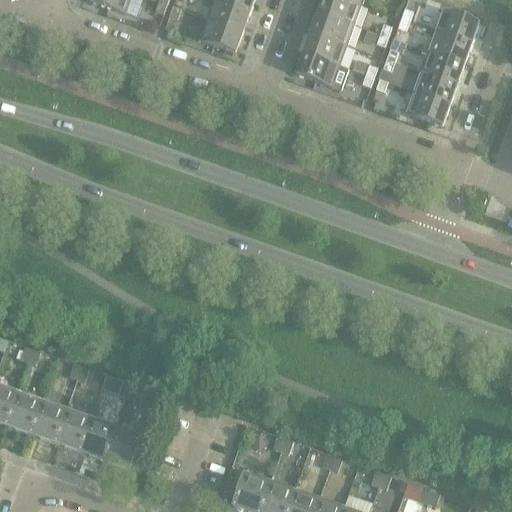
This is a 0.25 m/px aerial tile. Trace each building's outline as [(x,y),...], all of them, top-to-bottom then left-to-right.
[(92,0),(90,5),(126,18),(126,17),(137,20),(144,2),(138,0),(92,0)] [(162,0),(160,6),(168,9),(171,0),(162,0)] [(257,0),(217,0),(216,3),(252,16),(257,0)] [(336,0),(325,0),(319,17),(355,29),(362,9),(336,0)] [(336,0),(362,9),(365,0),(336,0)] [(252,16),(216,3),(209,23),(244,36),(252,16)] [(168,9),(160,6),(157,16),(165,19),(168,9)] [(174,11),(170,21),(179,24),(182,14),(174,11)] [(414,17),(406,14),(402,24),(411,26),(414,17)] [(445,14),(437,36),(473,48),(480,27),(445,14)] [(319,17),(312,37),(348,50),(355,29),(319,17)] [(244,36),(209,23),(201,45),(237,57),(244,36)] [(411,26),(402,24),(399,33),(407,36),(411,26)] [(385,29),(381,39),(389,42),(393,32),(385,29)] [(473,48),(437,36),(430,56),(466,69),(473,48)] [(312,37),(305,57),(340,70),(348,50),(312,37)] [(389,42),(381,39),(378,48),(386,51),(389,42)] [(400,57),(391,54),(388,64),(396,67),(400,57)] [(466,69),(430,56),(423,76),(458,89),(466,69)] [(305,58),(297,79),(343,95),(350,74),(340,70),(305,57),(305,58)] [(396,67),(388,64),(385,74),(393,77),(396,67)] [(370,70),(367,80),(375,83),(379,73),(370,70)] [(458,89),(423,76),(416,97),(451,109),(458,89)] [(375,83),(367,80),(363,89),(372,92),(375,83)] [(389,87),(381,84),(377,94),(386,97),(389,87)] [(451,109),(416,97),(408,118),(444,131),(451,109)] [(22,364),(29,367),(34,353),(26,351),(22,364)] [(42,356),(34,353),(29,367),(37,369),(42,356)] [(71,381),(78,384),(83,371),(75,368),(71,381)] [(91,374),(83,371),(78,384),(86,387),(91,374)] [(120,399),(128,402),(132,388),(124,386),(120,399)] [(140,391),(132,388),(128,402),(135,404),(140,391)] [(19,396),(0,389),(0,427),(7,430),(19,396)] [(44,405),(19,396),(7,430),(32,439),(44,405)] [(68,414),(44,405),(32,439),(56,447),(68,414)] [(93,423),(68,414),(56,447),(81,456),(93,423)] [(117,431),(93,423),(81,456),(105,465),(117,431)] [(142,440),(117,431),(105,465),(131,474),(142,440)] [(287,443),(279,441),(274,454),(282,457),(287,443)] [(294,446),(287,443),(282,457),(290,459),(294,446)] [(335,461),(328,458),(323,471),(331,474),(335,461)] [(343,463),(335,461),(331,474),(339,477),(343,463)] [(385,478),(377,475),(372,489),(380,491),(385,478)] [(234,510),(238,511),(262,511),(272,486),(246,477),(234,510)] [(392,481),(385,478),(380,491),(388,494),(392,481)] [(397,483),(394,492),(404,496),(407,487),(397,483)] [(289,511),(296,495),(272,486),(262,511),(289,511)] [(434,496),(426,493),(421,506),(429,509),(434,496)] [(317,511),(320,503),(296,495),(289,511),(317,511)] [(441,498),(434,496),(429,509),(437,511),(441,498)] [(344,511),(320,503),(317,511),(344,511)]
